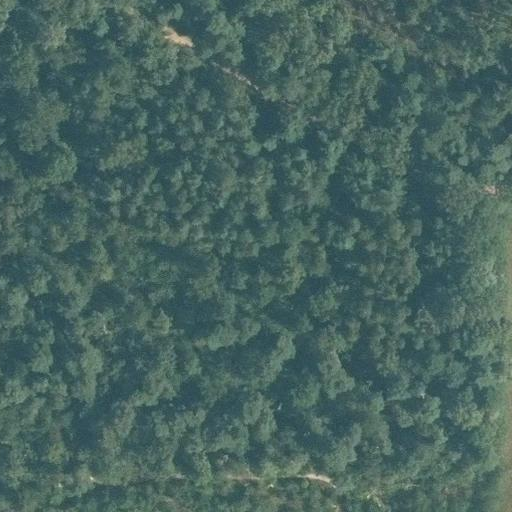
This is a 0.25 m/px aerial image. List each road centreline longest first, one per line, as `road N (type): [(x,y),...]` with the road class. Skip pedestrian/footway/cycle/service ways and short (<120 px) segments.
road 1 (track): [(0,470),(34,461),(230,476),(241,375),(205,326),(195,242),(249,170),(271,100)]
road 2 (track): [(511,193),(472,196),(420,181),(271,100)]
road 3 (track): [(271,100),(106,0)]
